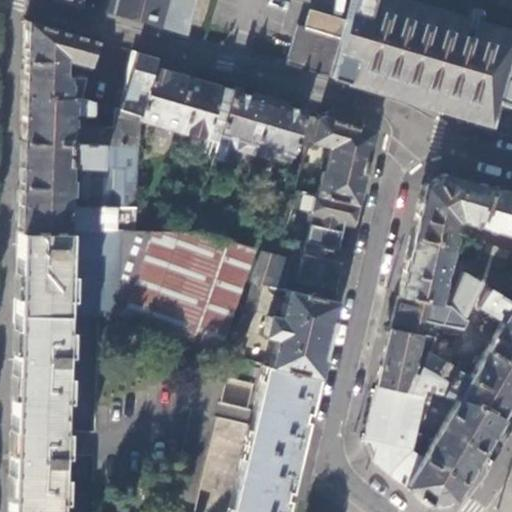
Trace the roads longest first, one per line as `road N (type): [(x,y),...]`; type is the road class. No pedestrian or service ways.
road 1 (residential): [(406,131),(387,108),(4,0)]
road 2 (residential): [(406,131),(331,453),(339,476),(385,511)]
